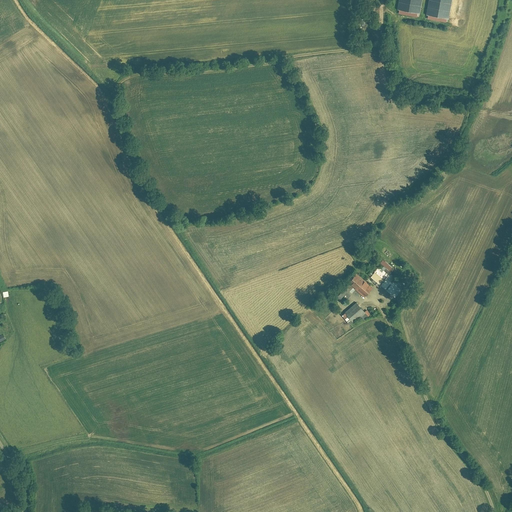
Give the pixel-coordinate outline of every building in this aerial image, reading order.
[(420,0),(398,0),(397,10),(418,14),(420,0)] [(451,0),(429,0),(427,15),(448,19),(451,0)] [(371,278),(395,298),(405,286),(401,282),(400,283),(395,279),(395,278),(391,274),(395,269),(385,261),(385,262),(383,260),(380,263),(384,266),(382,269),(379,267),(371,278)] [(373,288),(356,274),(348,284),(364,298),(373,288)] [(340,300),(348,292),(342,287),(335,295),(340,300)] [(364,313),(356,303),(345,313),(345,314),(342,316),(350,326),(360,317),(364,321),(371,315),(367,310),(364,313)]
